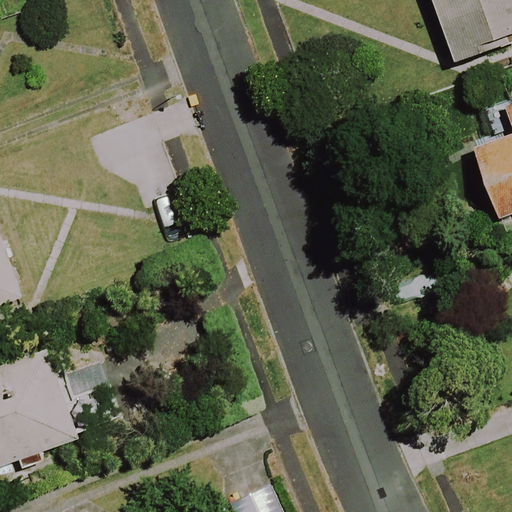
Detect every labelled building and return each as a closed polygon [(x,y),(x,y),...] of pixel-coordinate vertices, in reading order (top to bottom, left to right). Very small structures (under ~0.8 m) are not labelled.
[(511,0),(431,0),(452,58),(511,36),(511,0)] [(500,222),(511,217),(511,137),(476,150),(500,222)] [(0,308),(23,301),(0,233),(0,308)] [(74,455),(42,358),(0,371),(0,469),(18,463),(21,472),(74,455)] [(85,511),(71,483),(6,511),(85,511)]
